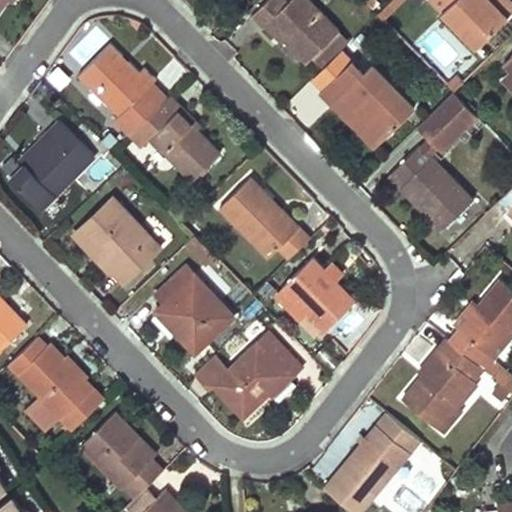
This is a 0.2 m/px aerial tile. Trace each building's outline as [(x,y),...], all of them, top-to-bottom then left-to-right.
[(341,27),(315,0),(266,0),(255,12),(268,25),(271,22),(308,59),(341,27)] [(436,0),(454,17),(462,10),(487,35),(511,10),(511,6),(505,0),(436,0)] [(487,35),(462,10),(454,17),(479,43),(487,35)] [(438,67),(454,55),(434,29),(418,41),(438,67)] [(151,111),(167,95),(151,79),(155,75),(144,64),(140,67),(111,37),(78,69),(135,127),(151,111)] [(416,104),(374,61),(365,70),(354,58),(322,89),(376,143),(416,104)] [(478,113),(455,88),(419,123),(442,147),(478,113)] [(184,102),(173,90),(167,95),(151,111),(162,123),(151,134),(192,176),(221,148),(199,126),(180,107),(180,106),(184,102)] [(186,102),(180,107),(199,126),(205,121),(186,102)] [(96,154),(61,119),(49,132),(55,138),(28,164),(15,177),(42,205),(96,154)] [(55,138),(49,132),(22,158),(28,164),(55,138)] [(475,198),(422,143),(392,172),(446,227),(475,198)] [(290,256),(312,235),(254,175),(222,206),(270,254),(279,245),(290,256)] [(163,242),(112,190),(75,226),(97,248),(100,245),(115,261),(111,265),(125,279),(163,242)] [(115,261),(100,245),(97,248),(75,226),(71,230),(108,268),(111,265),(115,261)] [(218,254),(197,232),(188,240),(209,262),(218,254)] [(325,261),(315,251),(284,282),(310,309),(325,324),(356,293),(338,275),(345,268),(332,255),(325,261)] [(233,311),(185,261),(156,290),(166,300),(182,316),(173,325),(196,348),(233,311)] [(459,326),(450,336),(481,363),(511,325),(511,324),(511,283),(501,274),(480,299),(459,326)] [(310,309),(284,282),(276,290),(302,318),(310,309)] [(0,347),(28,321),(0,291),(0,347)] [(459,326),(480,299),(476,295),(454,322),(459,326)] [(182,316),(166,300),(158,308),(173,325),(182,316)] [(511,339),(511,326),(511,325),(481,363),(510,386),(511,383),(511,367),(498,356),(511,339)] [(304,364),(269,327),(230,365),(216,350),(195,370),(209,385),(214,380),(246,413),(269,391),(266,387),(285,369),(292,376),(304,364)] [(471,375),(481,363),(450,336),(445,332),(435,345),(439,349),(420,372),(401,394),(433,422),(452,398),(471,375)] [(66,354),(52,339),(20,369),(74,425),(98,402),(80,383),(87,375),(66,354)] [(439,349),(435,345),(416,368),(420,372),(439,349)] [(71,350),(66,354),(87,375),(91,372),(71,350)] [(292,376),(285,369),(266,387),(273,394),(292,376)] [(471,375),(452,398),(456,402),(475,378),(471,375)] [(452,398),(433,422),(442,429),(461,406),(456,402),(452,398)] [(419,434),(387,408),(342,463),(374,489),(419,434)] [(118,410),(113,414),(83,443),(123,485),(128,480),(139,492),(164,467),(138,440),(142,435),(118,410)] [(323,455),(317,472),(331,477),(337,460),(323,455)] [(374,489),(342,463),(325,484),(356,510),(374,489)] [(0,491),(6,487),(0,479),(0,511),(22,511),(12,498),(0,506),(0,491)] [(181,498),(168,485),(139,511),(186,511),(176,502),(181,498)] [(194,511),(181,498),(176,502),(186,511),(194,511)] [(511,511),(511,499),(498,501),(499,511),(511,511)]
